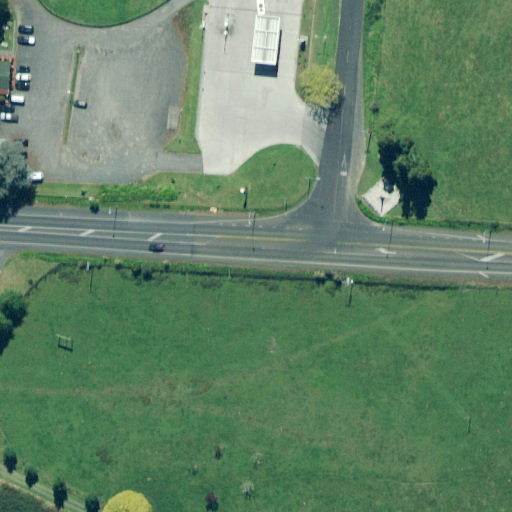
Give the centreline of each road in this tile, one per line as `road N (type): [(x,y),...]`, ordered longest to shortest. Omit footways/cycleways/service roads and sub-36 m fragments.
road 1 (trunk): [(0,226),(322,242)]
road 2 (unclassified): [(351,0),(322,242)]
road 3 (trunk): [(322,242),(511,255)]
